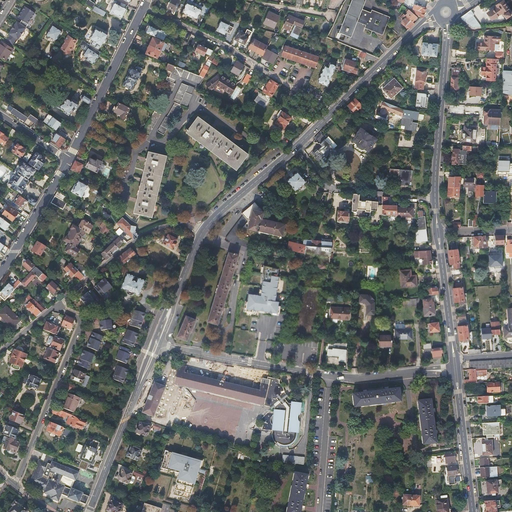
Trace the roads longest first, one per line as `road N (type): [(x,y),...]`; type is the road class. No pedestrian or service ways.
road 1 (residential): [(160,343),(328,378),(455,369)]
road 2 (secondary): [(203,230),(419,27)]
road 3 (residential): [(12,484),(79,320),(56,305)]
road 4 (tertiary): [(438,232),(447,34)]
road 5 (residential): [(56,305),(157,228),(185,222),(203,230)]
road 6 (tertiary): [(472,511),(455,369)]
road 7 (residential): [(150,0),(86,126)]
road 8 (secondary): [(89,511),(139,386)]
road 9 (residential): [(71,158),(0,272)]
road 10 (tertiary): [(454,359),(438,232)]
